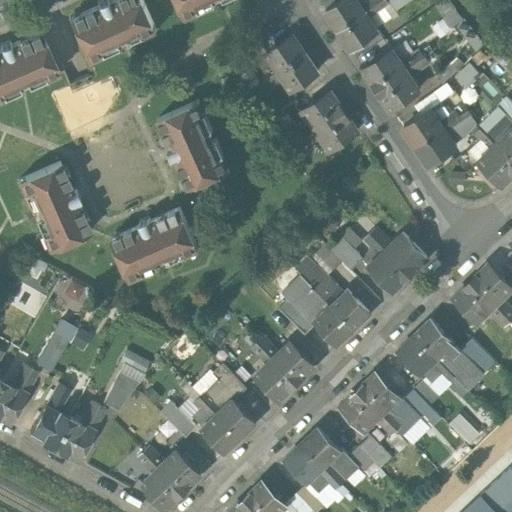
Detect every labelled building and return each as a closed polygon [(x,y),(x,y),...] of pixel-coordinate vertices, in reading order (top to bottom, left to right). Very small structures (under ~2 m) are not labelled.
[(112,0),(109,2),(108,0),(105,0),(98,3),(99,6),(70,19),(86,53),(99,48),(102,55),(119,47),(117,44),(126,40),(127,43),(145,35),(142,28),(154,23),(144,0),(112,0)] [(177,0),(182,10),(195,5),(198,11),(215,4),(213,1),(215,0),(222,0),(223,0),(177,0)] [(340,0),(326,10),(338,30),(366,10),(358,0),(340,0)] [(358,0),(366,10),(370,17),(378,12),(369,0),(358,0)] [(383,0),(381,2),(379,0),(369,0),(378,12),(390,4),(387,0),(383,0)] [(366,10),(338,30),(351,48),(379,29),(370,17),(366,10)] [(11,42),(1,47),(2,49),(0,50),(0,91),(1,91),(4,98),(21,91),(20,87),(27,84),(29,87),(46,79),(43,72),(57,66),(41,32),(12,45),(11,42)] [(292,33),(266,50),(279,69),(305,52),(292,33)] [(393,48),(364,68),(391,108),(420,89),(411,75),(430,63),(421,50),(402,63),(393,48)] [(305,52),(279,69),(283,74),(292,88),(317,70),(305,52)] [(456,58),(436,76),(443,83),(463,65),(456,58)] [(479,66),(461,86),(466,90),(483,71),(479,66)] [(279,69),(260,83),(265,91),(279,82),(283,74),(279,69)] [(330,90),(303,108),(312,122),(320,135),(330,149),(357,131),(330,90)] [(511,102),(507,98),(498,106),(511,121),(511,102)] [(198,116),(192,103),(158,118),(171,148),(169,149),(173,160),(176,159),(189,187),(223,172),(217,159),(224,156),(216,139),(213,141),(209,133),(213,131),(205,113),(198,116)] [(431,109),(403,127),(416,146),(443,128),(440,122),(431,109)] [(453,114),(446,118),(454,130),(474,116),(469,111),(461,116),(456,120),(453,114)] [(458,111),(453,114),(456,120),(461,116),(458,111)] [(454,130),(446,118),(440,122),(443,128),(448,134),(454,130)] [(312,122),(293,135),(302,147),(320,135),(312,122)] [(501,139),(486,123),(476,132),(491,148),(501,139)] [(443,128),(416,146),(428,165),(456,146),(448,134),(443,128)] [(491,148),(478,161),(503,186),(511,177),(511,128),(501,139),(491,148)] [(61,162),(26,178),(31,190),(24,194),(31,211),(34,209),(38,217),(35,219),(42,236),(50,233),(56,246),(91,231),(78,202),(81,201),(76,191),(74,192),(61,162)] [(179,208),(151,221),(150,219),(139,224),(140,226),(111,240),(127,274),(140,268),(143,275),(160,267),(159,263),(167,259),(169,263),(186,255),(183,248),(195,243),(179,208)] [(391,243),(377,227),(366,237),(373,244),(368,249),(370,250),(362,258),(369,264),(391,243)] [(391,243),(369,264),(392,289),(428,256),(404,231),(391,243)] [(360,254),(341,235),(329,246),(343,261),(352,270),(361,261),(357,257),(360,254)] [(326,243),(317,253),(333,270),(343,261),(329,246),(326,243)] [(344,293),(306,254),(294,266),(301,274),(318,291),(313,295),(321,303),(331,293),(337,299),(332,304),(354,327),(369,312),(347,290),(344,293)] [(511,286),(489,263),(454,296),(478,321),(490,309),(500,299),(511,287),(511,286)] [(301,274),(282,293),(289,299),(301,311),(299,313),(311,325),(316,321),(337,343),(354,327),(332,304),(337,299),(331,293),(321,303),(313,295),(318,291),(301,274)] [(301,311),(289,299),(280,308),(305,334),(313,326),(311,325),(299,313),(301,311)] [(511,311),(500,299),(490,309),(505,325),(510,320),(511,321),(511,311)] [(461,349),(431,319),(415,334),(437,357),(432,362),(438,368),(449,359),(455,366),(450,370),(453,374),(467,388),(483,373),(461,349)] [(78,327),(71,340),(85,348),(92,334),(78,327)] [(53,333),(35,364),(50,372),(67,341),(53,333)] [(437,357),(415,334),(399,350),(421,373),(423,371),(433,382),(442,372),(448,379),(453,374),(450,370),(455,366),(449,359),(438,368),(432,362),(437,357)] [(262,336),(252,346),(268,362),(278,352),(262,336)] [(495,361),(473,338),(461,349),(483,373),(495,361)] [(268,362),(255,374),(279,399),(314,365),(290,340),(278,352),(268,362)] [(246,387),(224,363),(213,373),(219,379),(235,396),(233,397),(235,399),(246,387)] [(35,371),(24,364),(13,385),(24,391),(35,371)] [(119,371),(103,402),(118,411),(126,399),(140,381),(119,371)] [(375,372),(340,406),(364,431),(377,418),(387,409),(399,397),(375,372)] [(467,388),(453,374),(448,379),(445,382),(459,397),(467,388)] [(1,379),(0,381),(0,415),(9,421),(25,392),(24,391),(13,385),(1,379)] [(235,396),(219,379),(206,392),(201,397),(204,401),(200,405),(203,409),(206,412),(216,402),(222,409),(217,414),(239,437),(256,421),(235,399),(233,397),(235,396)] [(441,398),(424,379),(414,389),(431,407),(441,398)] [(58,383),(46,404),(59,410),(70,389),(58,383)] [(196,391),(190,386),(186,391),(200,405),(204,401),(201,397),(196,391)] [(206,392),(201,387),(196,391),(201,397),(206,392)] [(431,407),(414,389),(404,398),(422,417),(432,408),(431,407)] [(81,423),(70,416),(53,446),(65,453),(66,452),(78,459),(94,430),(93,429),(104,408),(92,402),(81,423)] [(194,427),(171,402),(161,412),(185,436),(194,427)] [(216,402),(206,412),(212,418),(217,414),(222,409),(216,402)] [(45,403),(29,432),(42,439),(41,439),(53,446),(70,416),(59,410),(46,404),(45,403)] [(217,414),(212,418),(206,412),(203,409),(196,416),(205,425),(201,429),(223,452),(239,437),(217,414)] [(406,430),(387,409),(377,418),(392,434),(397,430),(402,435),(406,430)] [(317,428),(301,444),(323,466),(328,462),(335,468),(341,475),(345,479),(358,466),(349,456),(341,448),(339,450),(317,428)] [(323,466),(301,444),(285,459),(297,472),(294,475),(299,481),(303,478),(307,482),(308,482),(318,493),(329,482),(325,478),(318,471),(323,466)] [(164,461),(149,446),(140,455),(155,471),(164,461)] [(359,446),(349,456),(358,466),(364,472),(374,462),(359,446)] [(155,471),(142,484),(166,508),(200,475),(176,450),(164,461),(155,471)] [(323,466),(318,471),(325,478),(335,468),(328,462),(323,466)] [(511,511),(511,465),(483,493),(501,511),(511,511)] [(335,468),(325,478),(329,482),(335,488),(340,484),(336,480),(341,475),(335,468)] [(341,475),(336,480),(340,484),(345,479),(341,475)] [(262,481),(230,511),(279,511),(286,505),(262,481)] [(314,511),(323,504),(305,485),(296,494),(312,510),(313,511),(314,511)] [(501,511),(483,493),(462,511),(501,511)] [(296,494),(287,502),(296,511),(310,511),(312,510),(296,494)] [(296,511),(287,502),(286,505),(279,511),(296,511)]
